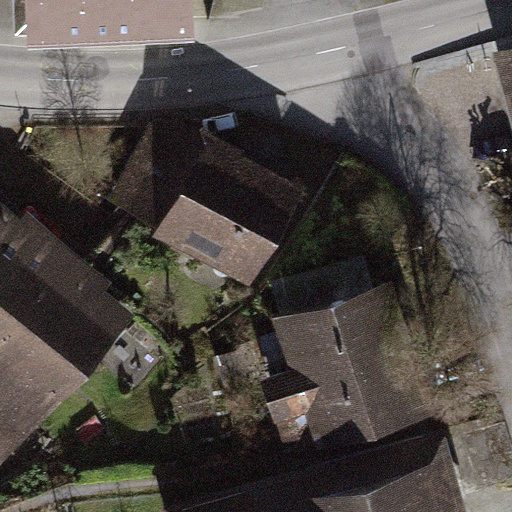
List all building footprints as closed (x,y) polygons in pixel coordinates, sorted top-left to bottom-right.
[(35,0),(36,23),(185,17),(184,0),(35,0)] [(157,124),(119,194),(252,268),(296,187),(176,121),(157,124)] [(0,205),(0,450),(122,312),(0,205)] [(300,445),(423,407),(385,283),(256,322),(263,344),(216,358),(226,389),(273,374),(282,405),(287,404),(300,445)] [(189,500),(192,511),(444,511),(423,433),(189,500)]
